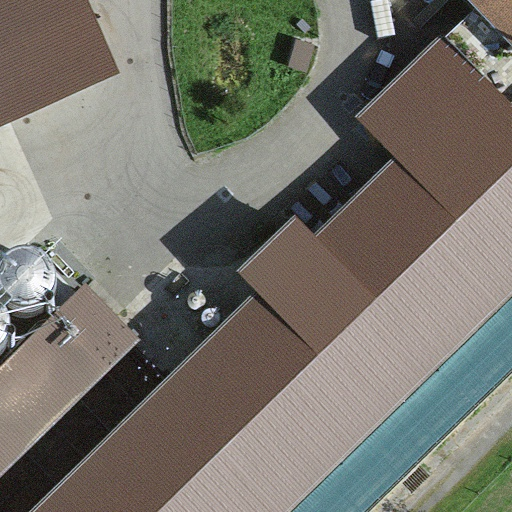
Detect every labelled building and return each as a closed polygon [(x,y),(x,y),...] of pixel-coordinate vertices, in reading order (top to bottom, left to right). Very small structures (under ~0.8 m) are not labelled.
[(85,0),(0,0),(0,121),(116,71),(85,0)] [(315,511),(511,318),(511,0),(454,0),(466,11),(352,123),(394,166),(321,237),(303,218),(249,271),(269,292),(53,511),(315,511)] [(307,71),(315,46),(297,41),(289,66),(307,71)] [(49,280),(42,278),(34,278),(28,280),(22,285),(19,291),(18,297),(18,304),(21,310),(25,315),(31,318),(38,319),(44,318),(50,316),(55,311),(58,305),(60,298),(58,291),(54,284),(49,280)] [(93,280),(0,371),(0,482),(148,336),(93,280)] [(12,316),(5,314),(0,314),(0,355),(1,356),(7,355),(13,352),(18,348),(22,341),(23,334),(21,327),(17,321),(12,316)]
